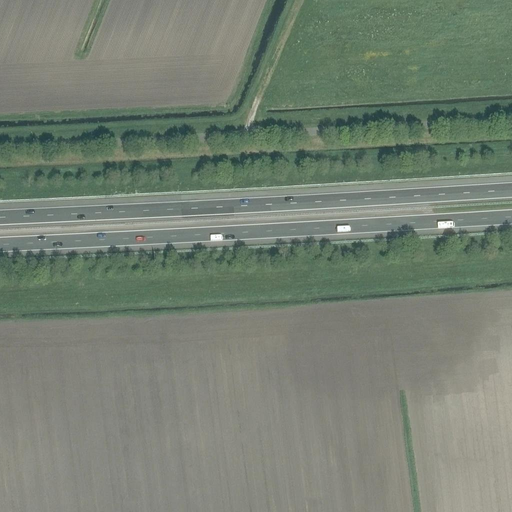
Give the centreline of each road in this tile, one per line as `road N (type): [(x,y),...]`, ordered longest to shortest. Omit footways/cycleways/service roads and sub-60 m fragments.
road 1 (unclassified): [(0,148),(511,117)]
road 2 (motorway): [(0,244),(511,216)]
road 3 (motorway): [(511,189),(0,217)]
